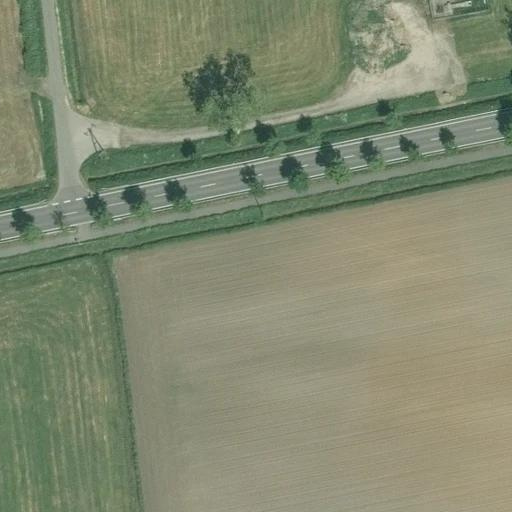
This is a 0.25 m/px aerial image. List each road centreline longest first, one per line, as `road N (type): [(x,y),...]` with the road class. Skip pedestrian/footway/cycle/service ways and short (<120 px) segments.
road 1 (tertiary): [(69,213),(511,123)]
road 2 (track): [(60,124),(126,137),(183,136),(347,104),(387,80)]
road 3 (residential): [(46,0),(69,213)]
